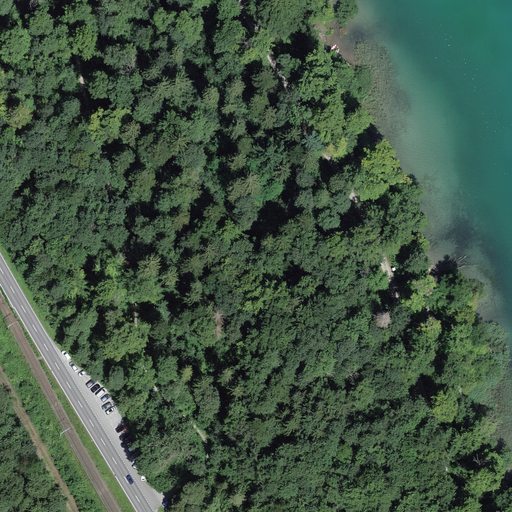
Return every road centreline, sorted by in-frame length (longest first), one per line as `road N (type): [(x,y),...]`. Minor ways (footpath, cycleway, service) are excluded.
road 1 (track): [(139,506),(194,481),(206,448),(144,367),(125,241),(62,0)]
road 2 (track): [(234,0),(361,219),(450,511)]
road 3 (primary): [(142,511),(0,265)]
